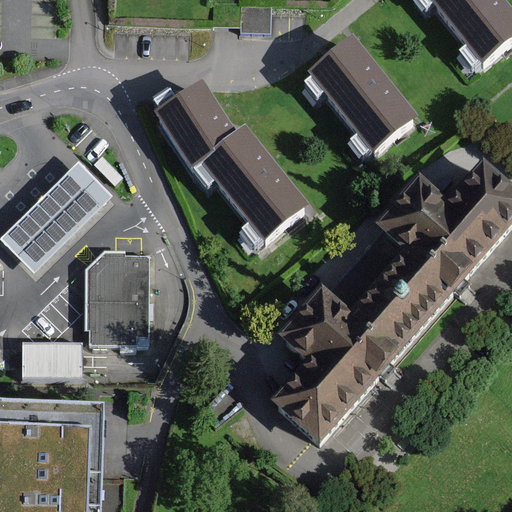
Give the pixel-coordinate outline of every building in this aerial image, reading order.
[(511,12),(502,0),(427,0),(484,69),(511,45),(511,12)] [(272,8),(241,8),(241,36),(272,36),(272,8)] [(417,123),(355,49),(314,84),(376,158),(417,123)] [(204,175),(237,146),(231,137),(204,94),(156,124),(194,184),(204,175)] [(282,187),(243,141),(237,146),(204,175),(271,253),(310,219),(282,187)] [(277,415),(318,451),(511,235),(511,191),(486,168),(448,210),(422,187),(381,233),(407,257),(349,322),(328,303),(283,353),(311,377),(277,415)] [(91,349),(151,348),(149,261),(102,262),(90,277),(91,349)] [(84,347),(23,348),(23,363),(23,381),(84,380),(84,363),(84,347)] [(0,408),(0,476),(102,480),(104,412),(0,408)] [(0,476),(0,511),(100,511),(102,480),(0,476)]
